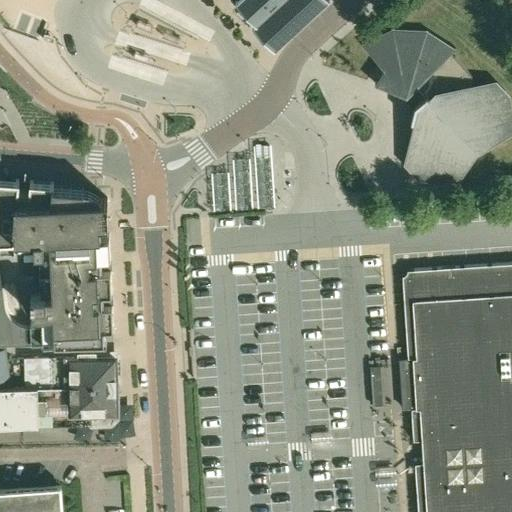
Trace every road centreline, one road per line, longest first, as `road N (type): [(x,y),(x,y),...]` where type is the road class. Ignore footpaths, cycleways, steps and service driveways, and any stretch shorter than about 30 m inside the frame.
road 1 (tertiary): [(171,511),(147,169)]
road 2 (unknown): [(107,57),(120,86),(151,92),(224,45),(189,6)]
road 3 (tertiary): [(147,169),(0,154)]
road 4 (residential): [(316,232),(307,145),(271,101)]
road 5 (residential): [(147,169),(198,154),(271,101)]
road 6 (residential): [(271,101),(293,57),(353,0)]
